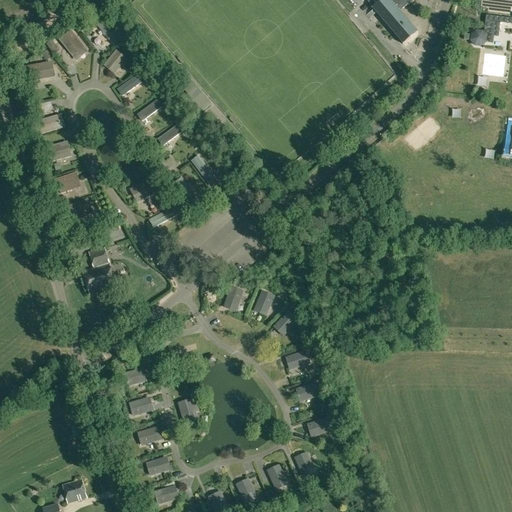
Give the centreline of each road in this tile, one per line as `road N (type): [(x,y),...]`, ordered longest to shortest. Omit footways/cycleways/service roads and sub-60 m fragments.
road 1 (unclassified): [(182,289),(402,106),(419,84),(448,0)]
road 2 (residential): [(204,327),(250,361),(285,406),(286,440),(260,458),(184,469),(160,360),(173,339)]
road 3 (residential): [(171,179),(104,88),(80,90),(71,108),(99,172),(182,289)]
road 4 (unclassified): [(84,371),(0,84)]
road 5 (unclassified): [(125,511),(84,371)]
road 6 (unclassified): [(84,371),(182,289)]
